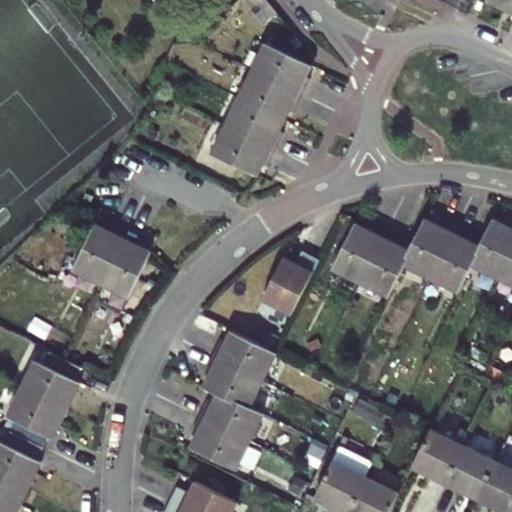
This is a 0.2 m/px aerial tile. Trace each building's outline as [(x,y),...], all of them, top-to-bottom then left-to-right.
[(511,0),(486,0),(511,12),(511,0)] [(264,42),(250,71),(300,96),(309,78),(305,76),(311,65),(264,42)] [(250,71),(239,66),(227,92),(237,98),(250,71)] [(237,98),(284,120),(289,109),(293,111),(300,96),(250,71),(237,98)] [(284,120),(237,98),(224,126),(273,150),(281,134),(278,132),(284,120)] [(273,150),(224,126),(211,154),(257,176),(262,164),(266,166),(273,150)] [(425,218),(409,250),(401,266),(428,279),(454,227),(437,218),(435,223),(425,218)] [(480,245),(470,265),(498,278),(511,250),(511,222),(505,219),(503,223),(493,218),(480,245)] [(332,269),(360,284),(386,231),(369,223),(365,228),(355,222),(332,269)] [(72,270),(101,285),(126,235),(107,225),(105,229),(95,224),(72,270)] [(472,235),(454,227),(428,279),(456,293),(470,265),(480,245),(470,240),(472,235)] [(400,238),(386,231),(360,284),(386,296),(401,266),(409,250),(398,243),(400,238)] [(126,235),(101,285),(128,298),(151,252),(139,246),(141,242),(126,235)] [(320,257),(303,249),(297,260),(285,255),(264,297),(293,312),(320,257)] [(511,250),(498,278),(511,285),(511,250)] [(220,340),(212,357),(264,382),(278,355),(231,332),(225,342),(220,340)] [(36,360),(22,389),(67,411),(82,382),(77,380),(83,369),(49,352),(43,363),(36,360)] [(203,386),(217,394),(250,410),(264,382),(212,357),(204,374),(208,376),(203,386)] [(67,411),(22,389),(7,417),(14,421),(9,433),(43,450),(49,437),(53,439),(67,411)] [(200,419),(249,444),(263,416),(250,410),(217,394),(212,404),(208,401),(200,419)] [(236,469),(249,444),(200,419),(192,434),(196,437),(191,447),(236,469)] [(444,481),(463,443),(430,427),(411,465),(444,481)] [(43,450),(9,433),(3,444),(0,442),(0,475),(28,489),(41,462),(38,460),(43,450)] [(444,481),(476,497),(495,459),(463,443),(444,481)] [(511,467),(495,459),(476,497),(505,511),(507,511),(511,502),(511,467)] [(343,511),(349,511),(365,479),(334,464),(316,499),(343,511)] [(17,511),(28,489),(0,475),(0,511),(17,511)] [(388,511),(397,494),(365,479),(349,511),(388,511)] [(236,511),(240,505),(196,483),(190,496),(178,490),(166,511),(236,511)]
